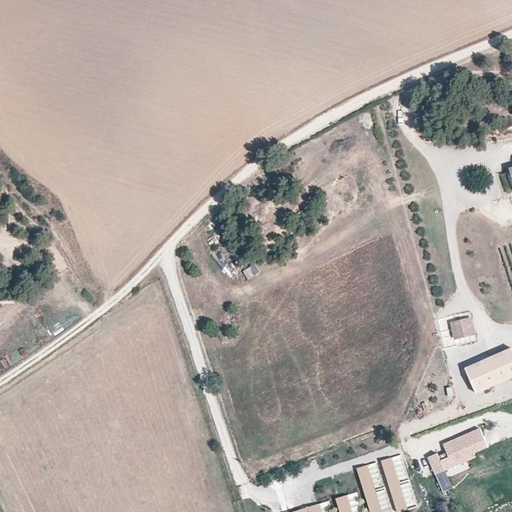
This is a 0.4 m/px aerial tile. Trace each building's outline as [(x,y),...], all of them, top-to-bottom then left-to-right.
[(256,263),(242,271),(248,280),(261,272),(256,263)] [(475,333),(471,319),(452,324),(455,338),(475,333)] [(477,394),(511,378),(511,348),(466,369),(477,394)] [(393,456),(382,460),(399,511),(410,508),(393,456)] [(382,511),(368,465),(357,469),(370,511),(382,511)] [(353,511),(347,495),(337,499),(341,511),(353,511)]
